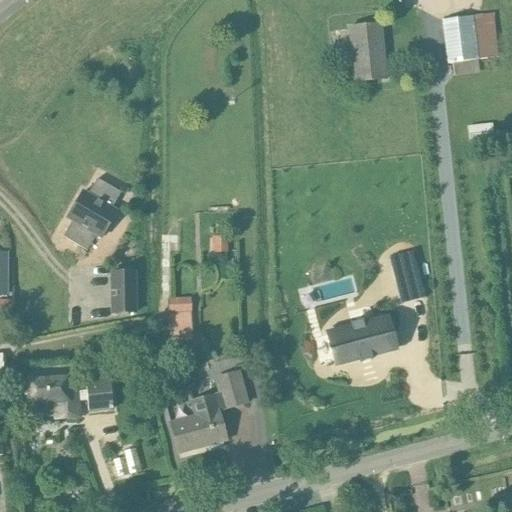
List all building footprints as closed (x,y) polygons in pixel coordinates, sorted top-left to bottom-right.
[(448,65),(478,61),(472,17),(442,21),(448,65)] [(355,83),(386,80),(381,25),(349,28),(355,83)] [(468,143),(494,141),(492,124),(466,127),(468,143)] [(111,214),(122,195),(97,180),(88,196),(83,193),(68,220),(72,222),(63,238),(87,252),(96,238),(101,241),(115,216),(111,214)] [(212,251),(227,250),(227,237),(212,238),(212,251)] [(411,253),(388,259),(395,282),(417,276),(411,253)] [(111,274),(112,314),(136,314),(135,274),(111,274)] [(170,314),(167,314),(168,342),(192,341),(190,306),(189,298),(169,299),(170,314)] [(12,302),(0,301),(0,316),(11,317),(12,302)] [(351,328),(329,334),(337,366),(359,361),(360,364),(372,360),(371,357),(393,352),(385,319),(363,325),(362,321),(350,325),(351,328)] [(87,401),(88,413),(112,411),(108,372),(90,374),(91,380),(85,381),(86,391),(87,401)] [(170,425),(178,455),(226,442),(218,413),(248,405),(239,372),(214,379),(217,394),(192,399),(197,417),(170,425)] [(67,379),(27,381),(28,405),(54,403),(55,420),(78,419),(77,402),(87,401),(86,391),(76,392),(76,389),(68,389),(67,379)] [(361,406),(370,423),(390,414),(382,396),(361,406)]
